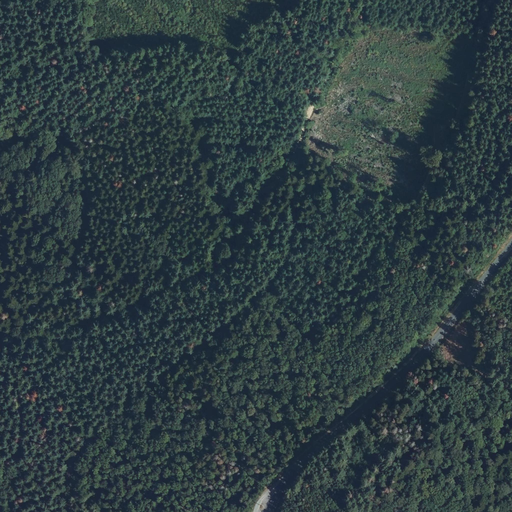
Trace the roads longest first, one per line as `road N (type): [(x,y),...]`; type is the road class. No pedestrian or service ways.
road 1 (track): [(297,147),(282,262),(73,458),(68,511)]
road 2 (secondary): [(511,245),(412,368),(290,475),(269,511)]
road 3 (track): [(365,0),(297,147)]
